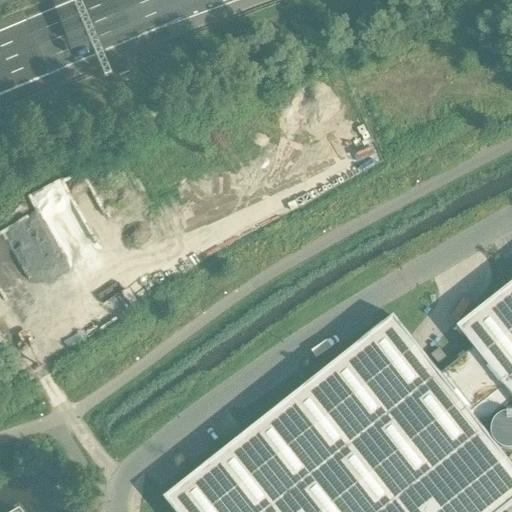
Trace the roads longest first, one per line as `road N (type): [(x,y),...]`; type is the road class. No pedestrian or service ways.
road 1 (residential): [(511,222),(291,346),(120,478),(114,511)]
road 2 (motorway): [(0,62),(150,0)]
